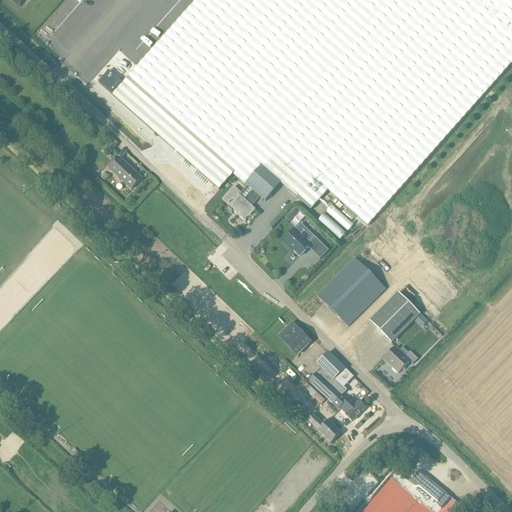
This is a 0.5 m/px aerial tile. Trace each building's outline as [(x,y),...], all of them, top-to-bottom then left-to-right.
[(511,63),(511,0),(198,0),(112,97),(219,190),(233,175),(245,186),(246,185),(253,191),(252,191),(260,198),(266,202),(281,184),(312,211),(329,191),(369,226),(511,63)] [(114,166),(109,170),(131,190),(141,180),(124,165),(119,171),(114,166)] [(109,177),(104,173),(100,177),(105,182),(109,177)] [(252,191),(244,201),(239,196),(241,194),(234,188),(223,201),(235,211),(234,212),(245,222),(256,211),(252,207),(260,198),(252,191)] [(350,233),(356,226),(334,206),(328,212),(350,233)] [(343,241),(349,235),(327,214),(320,220),(343,241)] [(300,258),(309,249),(313,253),(322,245),(315,237),(309,243),(295,230),(283,243),(289,250),(291,249),(300,258)] [(316,297),(336,317),(348,329),(387,290),(355,258),(316,297)] [(398,294),(369,323),(391,344),(420,315),(398,294)] [(312,343),(293,323),(278,337),(297,357),(312,343)] [(281,360),(255,334),(246,343),(253,350),(248,355),(267,374),(281,360)] [(402,349),(399,352),(396,348),(384,360),(399,375),(410,363),(405,357),(408,354),(402,349)] [(323,368),(323,369),(318,374),(309,383),(339,411),(340,410),(346,416),(346,417),(352,423),(365,409),(359,403),(358,404),(351,397),(346,392),(347,391),(344,388),(354,378),(345,369),(346,369),(328,351),(317,361),(323,368)] [(253,364),(248,369),(269,389),(275,383),(267,375),(266,376),(253,364)] [(304,389),(300,393),(304,396),(307,393),(314,399),(321,406),(325,401),(318,394),(303,380),(299,384),(304,389)] [(300,412),(296,416),(304,423),(307,420),(300,412)] [(307,421),(319,432),(331,444),(341,434),(329,422),(325,426),(314,415),(307,421)] [(441,509),(451,498),(426,477),(426,478),(419,472),(410,483),(415,487),(419,487),(438,503),(438,507),(441,509)]
